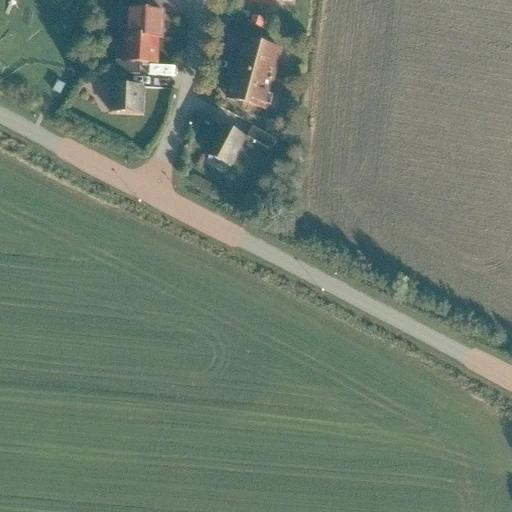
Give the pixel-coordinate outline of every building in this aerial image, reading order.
[(168,33),(168,6),(131,6),(131,32),(168,33)] [(161,60),(161,34),(124,33),(124,60),(161,60)] [(271,108),(288,45),(253,36),(236,99),(271,108)] [(109,113),(146,115),(147,85),(110,83),(109,113)] [(256,125),(250,136),(275,149),(281,139),(256,125)] [(237,167),(251,138),(227,127),(213,156),(237,167)]
